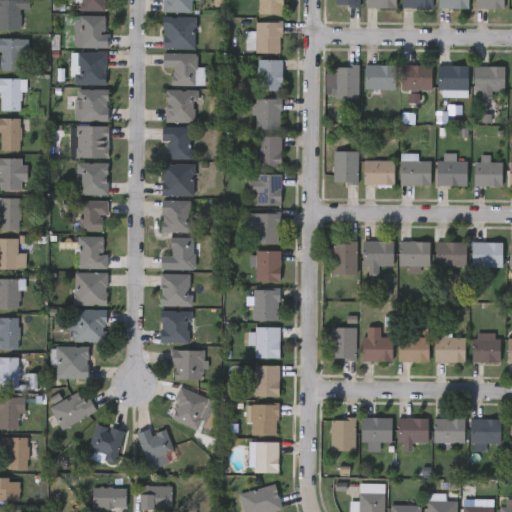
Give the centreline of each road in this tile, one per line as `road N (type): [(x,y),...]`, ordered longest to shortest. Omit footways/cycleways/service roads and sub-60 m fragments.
road 1 (residential): [(309,0),(315,511)]
road 2 (residential): [(137,0),(134,379)]
road 3 (residential): [(308,215),(511,217)]
road 4 (residential): [(511,391),(308,390)]
road 5 (residential): [(309,36),(511,38)]
